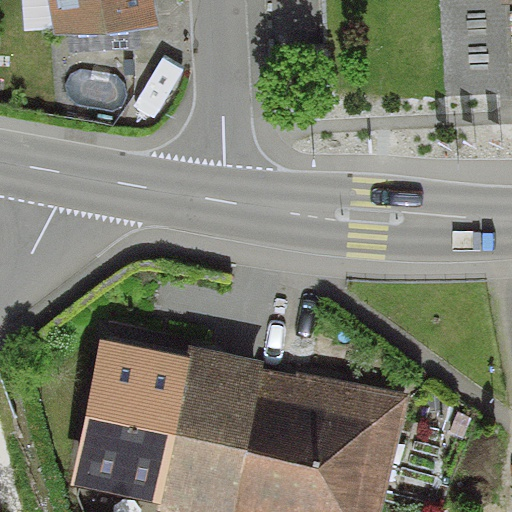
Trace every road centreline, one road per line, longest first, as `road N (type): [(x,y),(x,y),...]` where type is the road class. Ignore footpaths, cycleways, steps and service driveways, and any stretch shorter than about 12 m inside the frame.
road 1 (tertiary): [(196,203),(511,219)]
road 2 (residential): [(218,0),(217,139),(196,203)]
road 3 (residential): [(106,187),(0,303)]
